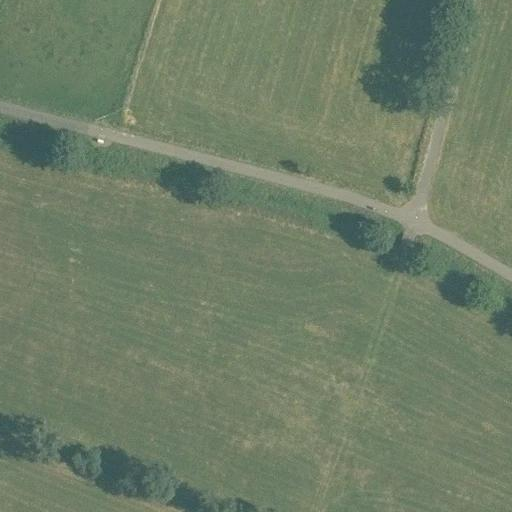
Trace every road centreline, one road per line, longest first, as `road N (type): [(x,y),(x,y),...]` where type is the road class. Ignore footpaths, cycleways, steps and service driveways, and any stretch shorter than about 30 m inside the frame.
road 1 (track): [(415,220),(0,110)]
road 2 (track): [(472,0),(415,220)]
